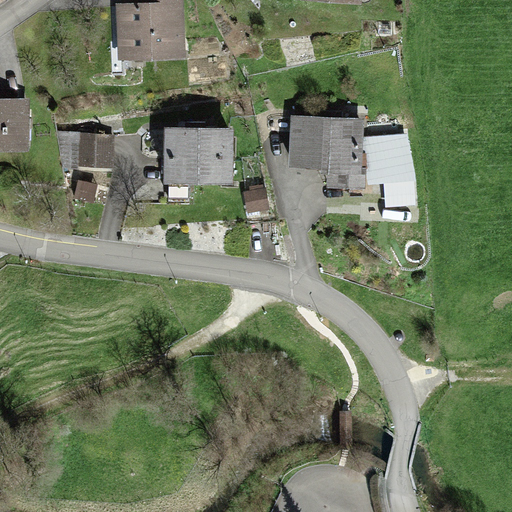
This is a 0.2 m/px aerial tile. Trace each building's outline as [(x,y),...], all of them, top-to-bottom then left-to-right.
[(142,0),(142,1),(117,3),(120,54),(181,50),(178,0),(142,0)] [(25,97),(0,97),(0,142),(26,142),(25,97)] [(360,124),(295,121),(293,164),(331,166),(330,185),(364,187),(365,155),(358,155),(360,124)] [(229,134),(168,134),(168,181),(229,181),(229,134)] [(112,137),(61,135),(67,164),(111,166),(112,137)] [(351,410),(339,411),(340,446),(352,445),(351,410)]
